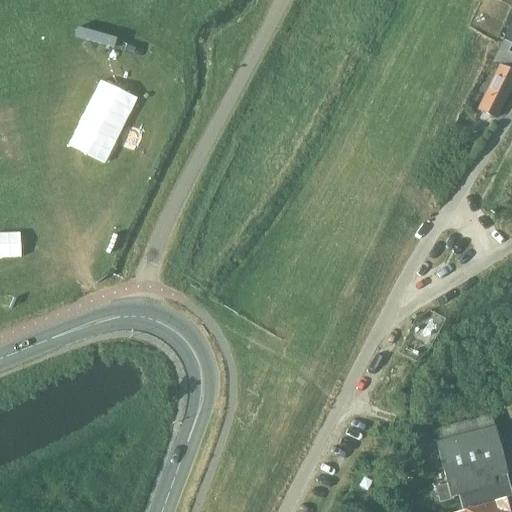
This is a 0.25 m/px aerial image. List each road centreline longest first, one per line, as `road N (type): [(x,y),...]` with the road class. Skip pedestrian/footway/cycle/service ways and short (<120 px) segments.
road 1 (unclassified): [(135,315),(173,203),(281,0)]
road 2 (tertiary): [(161,511),(201,378),(188,345),(135,315)]
road 3 (unclassified): [(284,511),(381,325)]
road 4 (unclassified): [(381,325),(440,221),(461,225),(481,243),(481,259),(465,272)]
road 5 (tertiary): [(135,315),(96,321),(0,359)]
